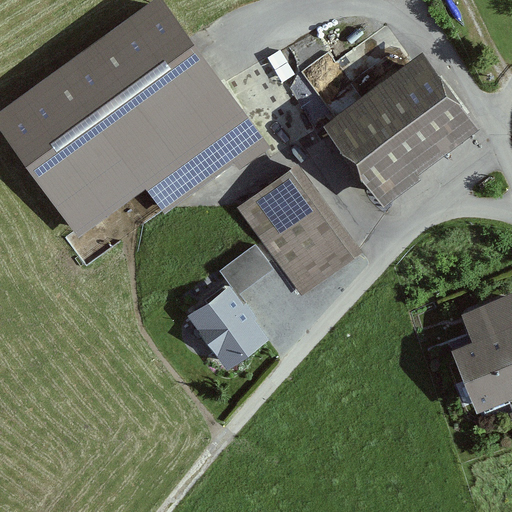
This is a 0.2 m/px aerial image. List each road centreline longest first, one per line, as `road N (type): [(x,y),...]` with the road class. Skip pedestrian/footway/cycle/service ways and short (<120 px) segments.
road 1 (unclassified): [(418,219),(164,511)]
road 2 (track): [(225,437),(144,333),(128,230)]
road 3 (unclassified): [(417,0),(489,119)]
